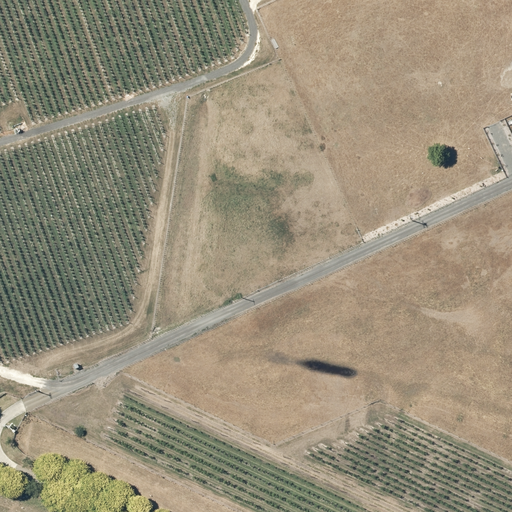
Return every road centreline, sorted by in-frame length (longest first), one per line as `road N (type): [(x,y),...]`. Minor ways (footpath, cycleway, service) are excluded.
road 1 (unknown): [(511,178),(58,384)]
road 2 (unknown): [(0,446),(20,465),(119,511)]
